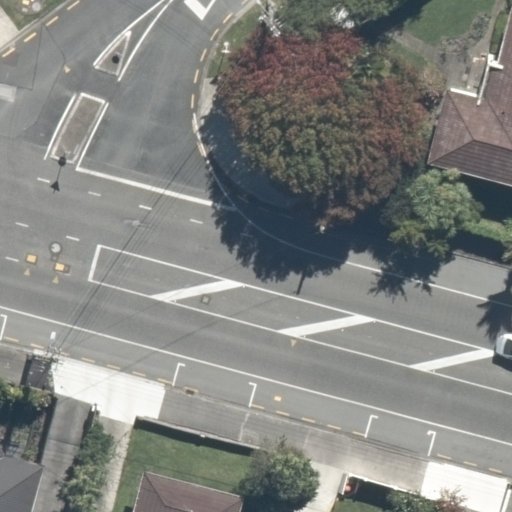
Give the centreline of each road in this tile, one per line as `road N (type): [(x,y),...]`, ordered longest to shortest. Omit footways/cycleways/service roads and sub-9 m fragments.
road 1 (secondary): [(30,247),(511,375)]
road 2 (residential): [(152,0),(66,125),(30,247)]
